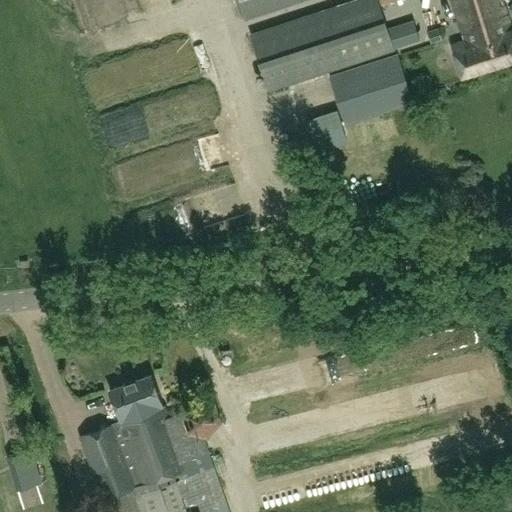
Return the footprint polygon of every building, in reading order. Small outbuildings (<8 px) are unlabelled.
[(239,0),(244,13),(284,0),(239,0)] [(377,0),(354,0),(250,32),(267,88),(419,41),(413,21),(386,30),(377,0)] [(511,33),(501,0),(450,0),(464,42),(451,46),(461,77),(511,60),(511,33)] [(421,38),(449,32),(447,23),(419,29),(421,38)] [(397,55),(330,76),(345,124),(412,103),(397,55)] [(258,332),(245,337),(253,357),(266,352),(258,332)] [(305,363),(305,390),(354,390),(354,362),(305,363)] [(115,497),(120,511),(228,511),(202,438),(207,439),(221,425),(215,404),(194,400),(184,411),(168,417),(164,405),(162,406),(151,374),(109,389),(121,421),(81,437),(105,501),(115,497)] [(305,491),(308,504),(342,495),(335,468),(264,487),(270,511),(273,511),(293,507),(290,495),(305,491)]
